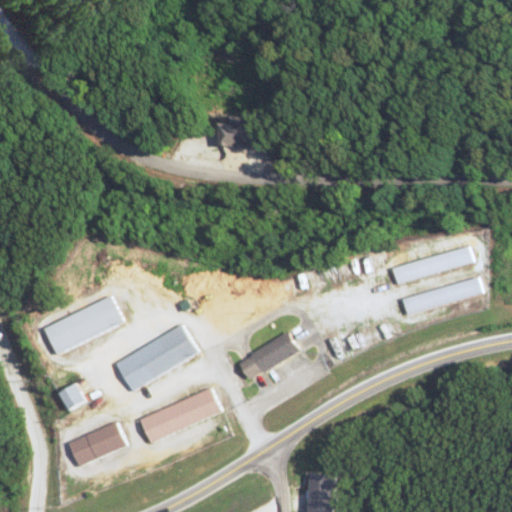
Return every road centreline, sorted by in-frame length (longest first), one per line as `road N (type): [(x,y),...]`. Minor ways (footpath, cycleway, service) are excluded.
road 1 (residential): [(511,179),(266,180),(151,158),(104,132),(65,94),(0,9)]
road 2 (secondary): [(153,511),(394,375),(511,338)]
road 3 (residential): [(41,511),(40,427),(0,337)]
